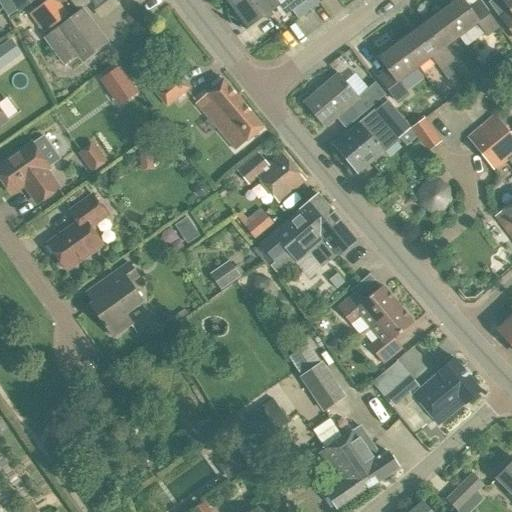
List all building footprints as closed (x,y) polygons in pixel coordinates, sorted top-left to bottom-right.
[(8,0),(16,12),(33,0),(8,0)] [(116,0),(117,1),(119,0),(89,0),(96,9),(107,0),(116,0)] [(275,0),(236,0),(231,4),(248,27),(279,5),(275,0)] [(290,11),(305,0),(283,0),(283,1),(290,11)] [(457,0),(441,12),(459,37),(479,23),(488,35),(498,27),(479,2),(469,9),(462,0),(457,0)] [(511,0),(502,0),(510,10),(500,18),(511,33),(511,0)] [(82,61),(107,42),(82,10),(45,38),(64,63),(76,54),(82,61)] [(445,47),(459,37),(441,12),(420,27),(448,64),(454,59),(445,47)] [(441,69),(448,64),(420,27),(400,42),(418,67),(433,57),(441,69)] [(10,39),(0,46),(0,52),(8,64),(22,55),(10,39)] [(399,81),(418,67),(400,42),(379,57),(389,69),(379,77),(397,101),(408,93),(399,81)] [(119,66),(99,80),(109,93),(129,79),(119,66)] [(166,107),(189,89),(176,73),(153,91),(166,107)] [(375,82),(357,97),(338,74),(304,102),(324,127),(350,105),(360,116),(385,95),(375,82)] [(225,78),(195,104),(235,151),(264,126),(225,78)] [(358,173),(410,129),(387,101),(334,145),(348,162),(348,166),(351,170),(355,170),(358,173)] [(494,171),(511,156),(511,135),(494,114),(466,137),(494,171)] [(427,152),(441,142),(424,118),(410,128),(427,152)] [(91,172),(107,161),(93,142),(78,154),(91,172)] [(58,187),(46,169),(48,167),(31,143),(0,164),(0,176),(12,193),(25,184),(37,202),(58,187)] [(151,146),(138,147),(139,159),(152,157),(151,146)] [(305,180),(282,153),(268,165),(259,154),(238,172),(248,184),(256,177),(278,203),(305,180)] [(430,213),(443,212),(451,200),(449,187),(438,179),(425,181),(417,192),(419,206),(430,213)] [(66,270),(103,244),(92,229),(109,216),(92,193),(68,211),(76,223),(47,244),(66,270)] [(300,228),(328,206),(318,195),(299,210),(259,242),(276,263),(291,250),(287,245),(303,232),(300,228)] [(511,237),(511,203),(496,217),(511,237)] [(291,250),(276,263),(283,271),(295,261),(296,262),(308,252),(321,268),(337,255),(338,256),(357,240),(328,206),(300,228),(303,232),(287,245),(291,250)] [(274,224),(261,207),(246,219),(240,211),(235,215),(255,240),(274,224)] [(193,217),(180,225),(192,243),(205,235),(193,217)] [(113,337),(132,323),(125,313),(143,301),(131,283),(139,277),(128,261),(102,280),(110,290),(90,304),(113,337)] [(221,290),(240,277),(228,261),(209,274),(221,290)] [(345,283),(337,273),(329,280),(337,289),(345,283)] [(227,288),(244,314),(256,306),(239,280),(227,288)] [(369,326),(397,303),(382,286),(363,302),(356,293),(354,295),(353,293),(336,307),(351,324),(361,316),(369,326)] [(397,303),(369,326),(379,337),(368,346),(384,365),(403,349),(394,339),(413,323),(397,303)] [(511,317),(498,330),(511,344),(511,317)] [(464,405),(481,391),(454,358),(437,372),(438,373),(412,395),(421,405),(414,410),(427,425),(433,420),(438,426),(464,404),(464,405)] [(323,412),(346,396),(322,361),(299,377),(323,412)] [(409,375),(385,395),(394,406),(419,386),(409,375)] [(291,404),(283,391),(243,419),(241,415),(227,424),(221,415),(178,442),(185,453),(224,428),(253,475),(262,469),(258,465),(280,453),(268,437),(289,422),(304,416),(294,402),(291,404)] [(326,443),(344,433),(336,418),(318,429),(326,443)] [(336,441),(368,488),(399,467),(388,451),(379,457),(359,426),(336,441)] [(212,447),(226,438),(222,431),(208,441),(212,447)] [(336,509),(368,488),(336,441),(315,455),(332,481),(322,488),(336,509)] [(511,461),(495,478),(511,495),(511,461)] [(180,506),(225,485),(216,466),(171,487),(180,506)] [(473,471),(444,499),(456,511),(475,511),(467,502),(485,485),(473,471)] [(211,511),(204,501),(190,511),(211,511)] [(431,511),(423,501),(409,511),(431,511)]
